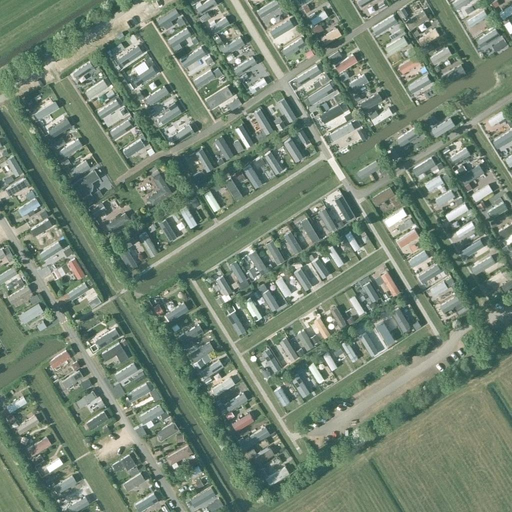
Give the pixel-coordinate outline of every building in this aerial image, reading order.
[(201,0),(199,2),(203,9),(220,0),(201,0)] [(265,10),(284,3),(282,0),(269,0),(262,3),(265,10)] [(506,14),(511,10),(511,0),(507,0),(509,4),(503,7),(506,14)] [(417,10),(422,6),(417,1),(412,5),(417,10)] [(486,4),(471,17),(477,23),(492,9),(486,4)] [(319,10),(311,15),(315,22),(332,12),(329,7),(320,12),(319,10)] [(206,17),(215,15),(212,8),(204,10),(206,17)] [(414,24),(431,14),(427,8),(410,18),(414,24)] [(378,22),(382,29),(400,20),(397,13),(378,22)] [(230,14),(212,22),(215,29),(233,21),(230,14)] [(281,33),(297,23),(292,15),(276,25),(281,33)] [(489,18),(491,23),(499,21),(497,15),(489,18)] [(324,20),(317,24),(321,29),(327,25),(324,20)] [(439,23),(422,34),(426,42),(444,31),(439,23)] [(327,40),(346,32),(342,24),(324,32),(327,40)] [(486,42),(502,31),(498,24),(481,36),(486,42)] [(394,50),(414,40),(410,31),(390,41),(394,50)] [(107,32),(102,34),(107,44),(112,42),(107,32)] [(230,50),(246,40),(242,33),(226,43),(230,50)] [(288,45),(292,52),(310,40),(305,34),(288,45)] [(84,46),(79,46),(79,57),(84,57),(84,51),(95,51),(95,41),(85,41),(84,46)] [(434,54),(439,61),(457,50),(452,43),(434,54)] [(312,56),(319,53),(315,45),(309,48),(312,56)] [(201,49),(204,58),(212,55),(208,46),(201,49)] [(343,69),(361,57),(357,49),(338,61),(343,69)] [(331,62),(338,55),(333,50),(326,58),(331,62)] [(400,62),(406,74),(427,63),(420,51),(400,62)] [(300,65),(308,59),(305,54),(296,60),(300,65)] [(75,68),(79,75),(100,63),(95,55),(75,68)] [(449,80),(470,69),(466,60),(445,71),(449,80)] [(305,81),(324,69),(320,63),(301,74),(305,81)] [(213,68),(215,74),(224,72),(222,65),(213,68)] [(329,69),(321,74),(325,80),(333,75),(329,69)] [(357,87),(372,77),(367,69),(352,79),(357,87)] [(409,82),(418,99),(443,85),(440,79),(424,87),(423,84),(432,79),(428,71),(409,82)] [(112,82),(108,75),(89,86),(93,93),(112,82)] [(340,98),(346,95),(337,79),(311,92),(315,100),(336,90),(340,98)] [(366,90),(369,95),(377,89),(374,85),(366,90)] [(364,100),(370,108),(387,95),(381,87),(364,100)] [(184,103),(197,97),(194,89),(181,95),(184,103)] [(220,99),(226,108),(241,97),(236,89),(220,99)] [(37,108),(41,116),(63,102),(56,91),(41,100),(43,104),(37,108)] [(122,92),(102,104),(109,115),(119,108),(117,104),(126,99),(122,92)] [(36,96),(30,100),(33,105),(39,101),(36,96)] [(343,100),(316,112),(323,126),(330,123),(328,119),(348,110),(343,100)] [(391,101),(372,114),(377,121),(396,109),(391,101)] [(495,122),(511,113),(508,106),(491,115),(495,122)] [(130,115),(112,124),(117,132),(135,123),(130,115)] [(337,138),(366,123),(361,115),(332,130),(337,138)] [(68,116),(52,126),(56,133),(72,123),(68,116)] [(511,124),(500,133),(505,140),(511,134),(511,124)] [(4,133),(0,134),(0,143),(8,139),(4,133)] [(80,135),(65,145),(69,151),(84,141),(80,135)] [(141,135),(125,146),(129,152),(145,141),(141,135)] [(293,135),(287,139),(297,156),(303,153),(293,135)] [(0,145),(0,148),(1,151),(11,146),(8,141),(0,145)] [(457,159),(472,151),(469,145),(453,153),(457,159)] [(267,151),(279,170),(286,165),(274,146),(267,151)] [(80,171),(94,162),(85,149),(71,157),(80,171)] [(10,163),(14,161),(19,170),(26,166),(16,150),(6,157),(10,163)] [(436,152),(416,164),(421,174),(442,162),(436,152)] [(468,179),(489,169),(481,152),(466,158),(468,162),(461,165),(468,179)] [(374,167),(385,163),(382,156),(361,164),(366,177),(377,173),(374,167)] [(261,157),(256,163),(261,167),(266,160),(261,157)] [(245,164),(257,182),(264,178),(253,159),(245,164)] [(159,161),(152,165),(156,171),(162,167),(159,161)] [(96,192),(91,182),(103,176),(99,167),(78,177),(88,196),(96,192)] [(434,187),(451,177),(446,169),(429,179),(434,187)] [(15,171),(7,175),(10,179),(17,176),(15,171)] [(28,172),(9,185),(13,191),(32,179),(28,172)] [(235,173),(228,176),(237,195),(244,192),(235,173)] [(225,177),(219,181),(224,187),(229,184),(225,177)] [(480,197),(496,186),(492,179),(475,190),(480,197)] [(389,201),(397,197),(394,192),(398,189),(395,182),(375,192),(382,206),(389,203),(389,201)] [(460,193),(455,185),(440,194),(444,202),(460,193)] [(207,190),(217,207),(224,203),(214,186),(207,190)] [(26,214),(46,200),(39,191),(20,205),(26,214)] [(193,203),(203,200),(200,193),(190,196),(193,203)] [(341,200),(349,215),(356,211),(348,196),(341,200)] [(98,211),(110,205),(106,198),(94,204),(98,211)] [(449,208),(452,215),(472,207),(470,200),(449,208)] [(490,209),(493,214),(507,206),(504,200),(490,209)] [(190,201),(183,204),(192,223),(199,220),(190,201)] [(407,202),(388,217),(393,224),(412,208),(407,202)] [(330,224),(338,218),(327,204),(314,213),(319,220),(324,216),(330,224)] [(179,229),(189,224),(181,207),(171,212),(179,229)] [(39,233),(57,220),(52,213),(34,226),(39,233)] [(295,227),(287,231),(298,249),(306,244),(307,245),(312,242),(307,233),(316,228),(308,214),(304,217),(306,222),(303,224),(307,231),(300,235),(295,227)] [(463,217),(466,223),(460,225),(462,231),(480,225),(477,217),(473,218),(472,214),(463,217)] [(400,231),(403,239),(422,233),(418,219),(408,222),(410,228),(400,231)] [(510,238),(511,236),(511,220),(501,226),(511,246),(511,241),(510,238)] [(459,225),(453,228),(458,238),(464,235),(459,225)] [(492,238),(495,236),(489,225),(486,227),(492,238)] [(149,227),(144,231),(153,245),(158,241),(149,227)] [(348,231),(357,247),(364,244),(355,227),(348,231)] [(268,239),(277,236),(274,230),(265,233),(268,239)] [(486,232),(480,236),(476,230),(469,234),(473,240),(469,243),(473,249),(490,238),(486,232)] [(137,243),(142,239),(138,232),(133,235),(137,243)] [(65,236),(47,245),(50,252),(69,244),(65,236)] [(269,240),(281,260),(288,256),(276,236),(269,240)] [(0,257),(10,252),(6,244),(0,247),(0,257)] [(265,271),(272,265),(255,245),(248,252),(265,271)] [(413,262),(435,254),(432,246),(410,254),(413,262)] [(133,264),(139,260),(131,247),(125,251),(133,264)] [(493,263),(491,259),(499,254),(495,248),(480,258),(486,267),(493,263)] [(71,257),(81,275),(88,272),(79,253),(71,257)] [(500,261),(506,259),(504,253),(498,255),(500,261)] [(315,259),(325,274),(332,270),(322,255),(315,259)] [(244,278),(250,274),(241,258),(234,262),(244,278)] [(425,268),(428,275),(449,266),(446,258),(425,268)] [(253,274),(260,270),(255,262),(248,266),(253,274)] [(8,281),(23,272),(17,263),(2,273),(8,281)] [(55,267),(58,275),(66,272),(63,264),(55,267)] [(302,264),(296,268),(306,283),(312,279),(302,264)] [(381,281),(383,279),(379,275),(384,269),(380,264),(372,272),(381,281)] [(396,293),(404,289),(391,267),(383,272),(396,293)] [(494,284),(509,274),(505,267),(489,277),(494,284)] [(227,271),(221,274),(229,293),(235,290),(227,271)] [(278,277),(290,297),(306,288),(300,277),(291,283),(285,273),(278,277)] [(77,296),(92,285),(86,276),(71,287),(77,296)] [(438,292),(453,284),(449,277),(434,285),(438,292)] [(36,296),(29,283),(13,291),(20,304),(36,296)] [(261,284),(254,288),(262,304),(269,300),(261,284)] [(387,297),(393,294),(389,288),(383,291),(387,297)] [(449,307),(466,299),(462,291),(445,299),(449,307)] [(358,292),(353,295),(363,311),(368,308),(358,292)] [(258,316),(265,312),(254,293),(247,298),(258,316)] [(167,309),(174,321),(188,313),(177,296),(167,302),(170,308),(167,309)] [(245,313),(250,309),(245,301),(240,304),(245,313)] [(239,325),(246,321),(236,304),(229,308),(239,325)] [(390,312),(390,311),(385,314),(391,324),(401,319),(407,329),(416,324),(403,304),(390,312)] [(324,329),(327,334),(334,330),(323,313),(315,318),(322,330),(324,329)] [(384,316),(377,320),(388,336),(395,332),(384,316)] [(202,319),(181,331),(185,339),(207,327),(202,319)] [(103,342),(124,333),(120,324),(99,333),(103,342)] [(366,324),(360,326),(370,347),(376,344),(366,324)] [(88,344),(92,353),(100,349),(97,344),(101,341),(98,335),(111,328),(109,325),(90,335),(94,341),(88,344)] [(317,341),(323,338),(320,330),(314,333),(317,341)] [(283,338),(292,356),(300,352),(291,334),(283,338)] [(333,348),(326,352),(335,366),(348,357),(344,351),(349,348),(355,357),(361,353),(350,335),(332,347),(333,348)] [(191,346),(196,357),(218,346),(213,336),(191,346)] [(109,359),(129,350),(125,339),(105,348),(109,359)] [(70,344),(52,358),(58,366),(76,352),(70,344)] [(265,352),(258,355),(269,373),(275,370),(265,352)] [(221,353),(202,367),(208,374),(226,360),(221,353)] [(135,357),(119,366),(127,379),(142,370),(135,357)] [(318,358),(311,362),(320,378),(327,375),(318,358)] [(303,372),(311,367),(308,361),(299,366),(303,372)] [(302,390),(308,387),(298,367),(292,371),(302,390)] [(63,378),(67,386),(86,376),(82,368),(63,378)] [(327,384),(332,378),(327,374),(322,380),(327,384)] [(213,385),(217,392),(232,383),(227,376),(213,385)] [(129,404),(156,392),(153,386),(156,384),(153,378),(123,392),(129,404)] [(286,401),(293,396),(283,381),(276,385),(286,401)] [(80,397),(84,404),(100,395),(96,388),(80,397)] [(233,403),(244,397),(240,390),(223,400),(232,414),(238,411),(233,403)] [(28,393),(11,404),(15,410),(32,399),(28,393)] [(150,416),(165,404),(159,396),(143,408),(150,416)] [(126,405),(129,410),(136,407),(134,402),(126,405)] [(94,423),(111,415),(107,406),(90,413),(94,423)] [(240,427),(257,415),(252,407),(234,419),(240,427)] [(21,423),(26,431),(43,419),(37,412),(21,423)] [(165,435),(181,422),(176,416),(160,429),(165,435)] [(264,426),(246,437),(251,443),(268,433),(264,426)] [(24,439),(30,442),(33,436),(27,433),(24,439)] [(36,452),(56,442),(52,433),(31,444),(36,452)] [(173,462),(197,448),(192,439),(168,453),(173,462)] [(272,443),(259,455),(264,461),(277,449),(272,443)] [(252,452),(259,455),(261,449),(255,447),(252,452)] [(129,462),(131,467),(140,462),(134,451),(116,461),(119,467),(129,462)] [(192,455),(195,462),(185,466),(189,476),(207,469),(200,452),(192,455)] [(63,454),(50,464),(54,469),(67,459),(63,454)] [(260,462),(273,480),(291,467),(283,455),(275,461),(278,466),(273,470),(267,463),(268,462),(266,458),(260,462)] [(126,478),(131,488),(150,479),(145,469),(126,478)] [(197,474),(201,483),(206,481),(202,472),(197,474)] [(76,474),(60,483),(63,489),(79,480),(76,474)] [(205,482),(187,493),(194,506),(213,496),(205,482)] [(65,503),(71,500),(64,490),(59,494),(65,503)] [(142,507),(161,497),(157,490),(138,499),(142,507)] [(76,510),(92,500),(89,494),(72,503),(76,510)]
